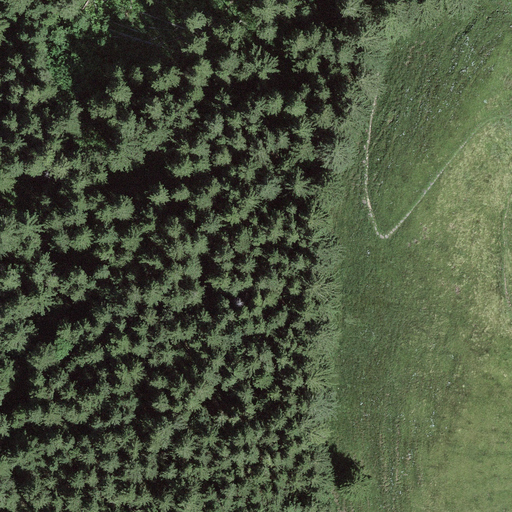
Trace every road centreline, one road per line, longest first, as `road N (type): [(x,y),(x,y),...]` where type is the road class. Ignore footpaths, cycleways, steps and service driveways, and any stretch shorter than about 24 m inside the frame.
road 1 (track): [(511,330),(504,326),(511,152),(494,98),(387,243),(367,201),(361,0)]
road 2 (track): [(254,0),(104,237),(30,416),(0,439)]
